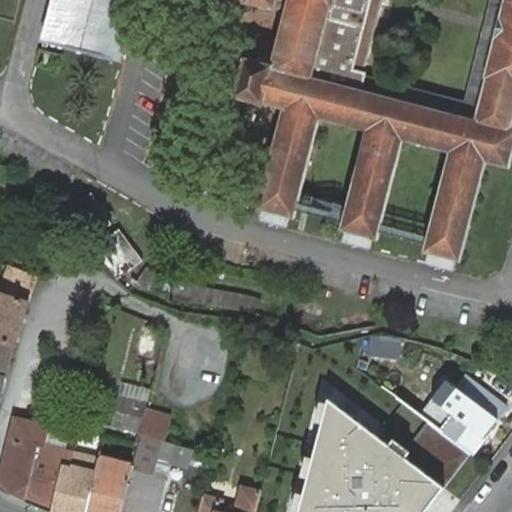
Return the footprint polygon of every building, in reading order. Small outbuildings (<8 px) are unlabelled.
[(511,0),(54,0),(44,40),(121,60),(136,0),(166,0),(167,1),(226,15),(229,0),(244,0),(245,0),(244,3),(287,13),(274,68),(248,62),(239,99),(285,109),(259,209),(264,210),(261,220),(288,226),(290,217),(296,218),(297,210),(304,212),(311,185),(304,183),(321,118),(367,130),(342,230),(348,232),(345,241),(371,248),(373,239),(379,240),(404,140),(451,152),(425,252),(430,254),(428,263),(454,269),(456,260),(462,262),(488,162),(510,168),(511,161),(511,0)] [(69,209),(89,240),(112,224),(92,194),(69,209)] [(310,198),(305,215),(337,223),(341,207),(310,198)] [(94,249),(118,280),(143,260),(120,229),(94,249)] [(0,339),(15,345),(30,300),(38,277),(8,265),(0,284),(0,339)] [(167,281),(147,273),(137,282),(146,291),(166,297),(210,304),(259,312),(262,297),(214,289),(167,281)] [(391,357),(396,339),(383,335),(382,335),(372,337),(367,357),(380,360),(391,357)] [(0,398),(5,376),(15,345),(0,339),(0,398)] [(308,385),(348,396),(358,363),(317,351),(308,385)] [(77,362),(58,357),(51,383),(69,388),(77,362)] [(460,444),(473,455),(501,419),(498,417),(507,406),(478,385),(466,376),(457,388),(468,395),(445,424),(435,417),(429,412),(425,419),(430,423),(443,433),(460,444)] [(120,396),(148,403),(150,392),(122,385),(120,396)] [(445,424),(468,395),(457,388),(435,417),(445,424)] [(140,433),(148,403),(120,396),(112,426),(140,433)] [(428,511),(446,488),(329,397),(299,511),(428,511)] [(170,416),(147,410),(142,433),(162,439),(163,440),(170,416)] [(0,488),(11,496),(50,511),(52,511),(63,465),(72,467),(75,454),(45,446),(50,425),(16,417),(0,482),(0,488)] [(143,436),(137,453),(158,458),(162,441),(143,436)] [(189,465),(192,450),(161,440),(162,441),(158,458),(170,461),(189,465)] [(132,471),(123,511),(158,511),(166,478),(154,475),(158,458),(137,453),(134,466),(132,471)] [(52,511),(87,511),(100,460),(75,454),(72,467),(63,465),(52,511)] [(87,511),(123,511),(132,471),(134,466),(100,457),(100,460),(87,511)] [(154,475),(166,478),(170,461),(158,458),(154,475)] [(256,511),(261,493),(243,488),(237,511),(218,511),(222,501),(204,497),(200,511),(256,511)]
